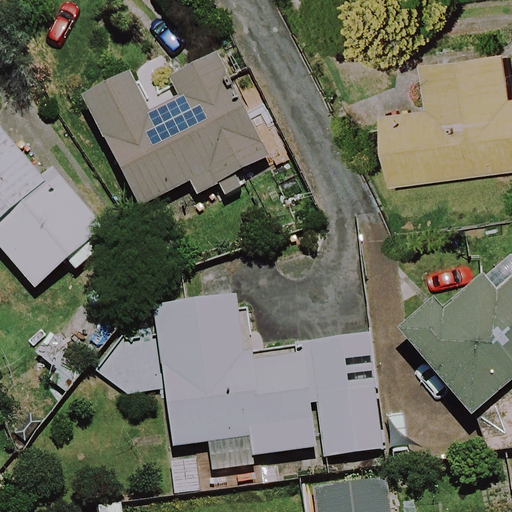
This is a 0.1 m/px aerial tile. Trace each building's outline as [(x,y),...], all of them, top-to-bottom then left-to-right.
[(511,80),(508,53),(424,65),(431,109),(382,116),(392,188),(511,170),(511,80)] [(263,164),(208,62),(167,84),(133,103),(126,90),(81,114),(135,215),(184,189),(191,203),(263,164)] [(0,260),(30,296),(61,269),(75,284),(101,261),(87,245),(96,237),(68,202),(48,178),(37,187),(0,143),(0,260)] [(511,261),(409,346),(472,422),(511,388),(511,261)] [(238,368),(230,303),(150,313),(168,454),(244,444),(247,464),(319,455),(320,464),(378,457),(363,340),(290,350),(292,361),(238,368)] [(51,332),(28,357),(59,386),(82,361),(51,332)] [(194,461),(157,467),(163,504),(200,498),(194,461)] [(378,511),(377,488),(306,495),(307,511),(378,511)]
